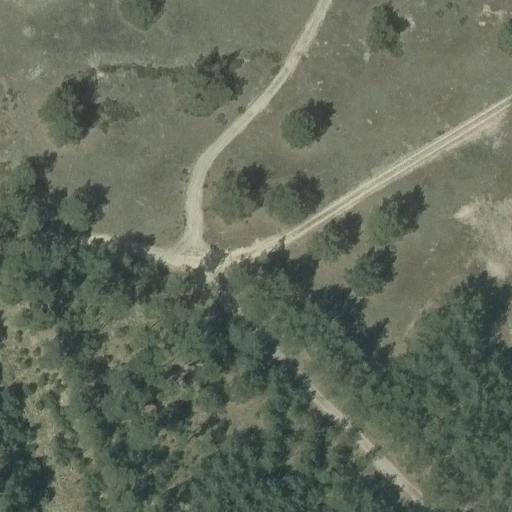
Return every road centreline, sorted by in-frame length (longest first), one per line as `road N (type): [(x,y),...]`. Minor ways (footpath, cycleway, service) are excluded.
road 1 (track): [(434,511),(202,283),(152,256),(87,246),(0,254)]
road 2 (track): [(202,283),(511,109)]
